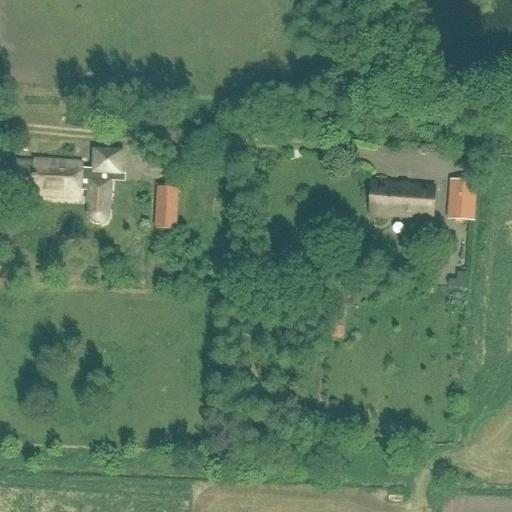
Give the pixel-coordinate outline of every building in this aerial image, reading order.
[(121,79),(120,95),(144,95),(145,79),(121,79)] [(15,196),(76,197),(76,187),(84,188),(84,213),(85,216),(87,219),(91,222),(94,222),(98,222),(101,220),(104,217),(105,213),(106,170),(116,170),(117,148),(93,148),(93,168),(77,168),(77,162),(36,161),(36,164),(17,163),(15,196)] [(477,182),(451,180),(448,221),(474,223),(477,182)] [(132,183),(130,204),(142,205),(143,184),(132,183)] [(401,188),(401,186),(372,184),(369,217),(388,219),(389,216),(433,220),(435,191),(401,188)] [(152,185),(150,224),(172,225),(174,186),(152,185)]
